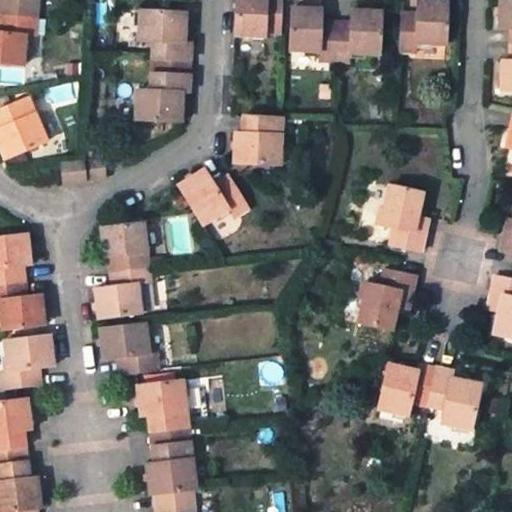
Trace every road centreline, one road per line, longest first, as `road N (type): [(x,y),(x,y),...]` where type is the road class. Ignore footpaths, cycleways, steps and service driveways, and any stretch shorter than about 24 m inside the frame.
road 1 (residential): [(447,319),(470,160),(478,0)]
road 2 (residential): [(215,0),(209,133),(63,223)]
road 3 (residential): [(63,223),(92,504)]
